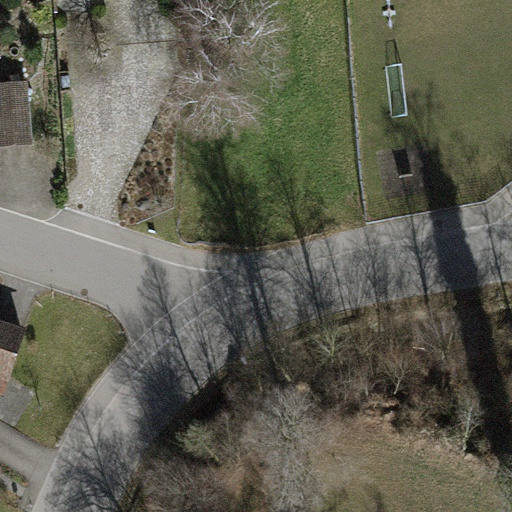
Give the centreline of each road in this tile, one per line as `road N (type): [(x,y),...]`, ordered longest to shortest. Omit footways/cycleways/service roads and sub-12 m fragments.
road 1 (unclassified): [(210,341),(278,307),(356,283),(511,253)]
road 2 (residential): [(0,240),(120,280),(184,314),(210,341)]
road 3 (unclassified): [(83,511),(150,401),(210,341)]
